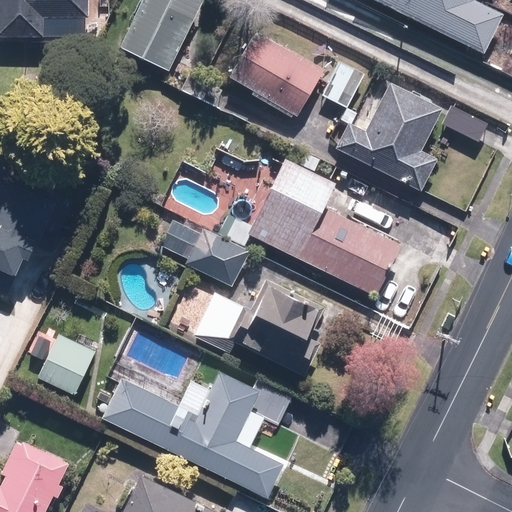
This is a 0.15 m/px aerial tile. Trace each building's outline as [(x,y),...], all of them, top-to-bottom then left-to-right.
[(0,0),(0,35),(45,36),(45,17),(89,18),(89,0),(0,0)] [(143,0),(121,46),(170,71),(203,0),(143,0)] [(375,0),(484,53),(504,12),(479,0),(375,0)] [(251,93),(292,117),(294,114),(297,116),(325,68),(258,28),(229,76),(253,90),(251,93)] [(323,93),(347,106),(364,73),(339,60),(323,93)] [(182,88),(214,103),(222,87),(190,71),(182,88)] [(335,148),(421,191),(437,157),(422,149),(442,107),(389,81),(365,130),(348,121),(335,148)] [(490,123),(451,103),(440,124),(479,144),(490,123)] [(249,233),(378,295),(403,244),(324,207),(336,181),(313,170),(320,159),(304,151),(298,163),(286,157),(249,233)] [(52,201),(0,178),(0,290),(7,293),(22,258),(27,260),(52,201)] [(379,189),(370,207),(382,213),(378,222),(402,234),(416,207),(379,189)] [(184,263),(232,286),(250,249),(203,226),(200,231),(173,218),(159,246),(186,259),(184,263)] [(51,295),(17,278),(0,311),(0,326),(28,341),(51,295)] [(233,341),(303,374),(319,340),(309,335),(322,306),(263,278),(250,307),(213,289),(191,335),(227,353),(233,341)] [(38,376),(74,394),(96,350),(60,332),(38,376)] [(102,417),(269,497),(285,463),(236,440),(250,411),(278,424),(292,394),(258,377),(254,385),(221,368),(211,388),(191,378),(179,402),(122,375),(102,417)] [(0,511),(44,511),(54,494),(58,496),(63,484),(60,482),(71,461),(19,436),(0,473),(0,511)] [(118,511),(216,511),(217,510),(139,471),(118,511)]
